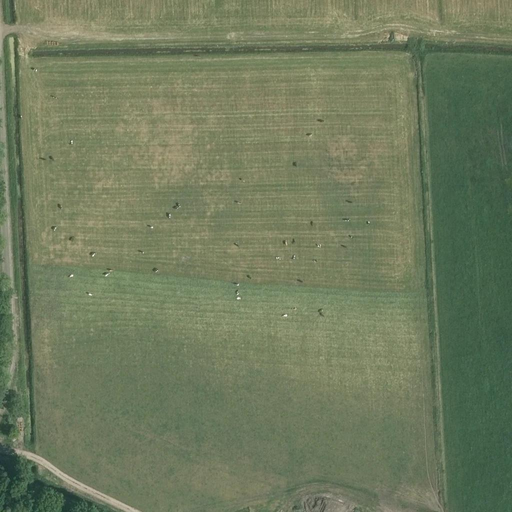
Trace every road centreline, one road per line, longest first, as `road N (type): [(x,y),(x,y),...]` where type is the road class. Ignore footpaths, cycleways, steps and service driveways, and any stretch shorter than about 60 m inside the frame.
road 1 (unclassified): [(0,395),(10,342),(0,125)]
road 2 (track): [(0,450),(29,456),(132,511)]
